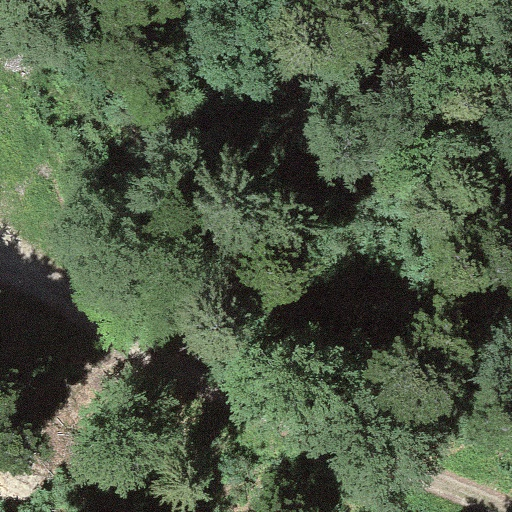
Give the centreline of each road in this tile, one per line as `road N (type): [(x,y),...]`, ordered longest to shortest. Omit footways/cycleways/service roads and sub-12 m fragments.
road 1 (track): [(0,310),(123,326),(482,511)]
road 2 (track): [(123,326),(0,224)]
